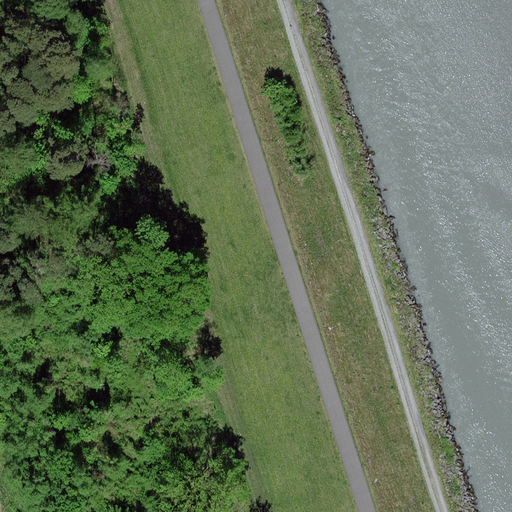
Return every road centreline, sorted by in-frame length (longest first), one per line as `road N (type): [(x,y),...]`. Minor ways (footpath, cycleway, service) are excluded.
road 1 (track): [(205,0),(366,511)]
road 2 (track): [(281,0),(439,511)]
